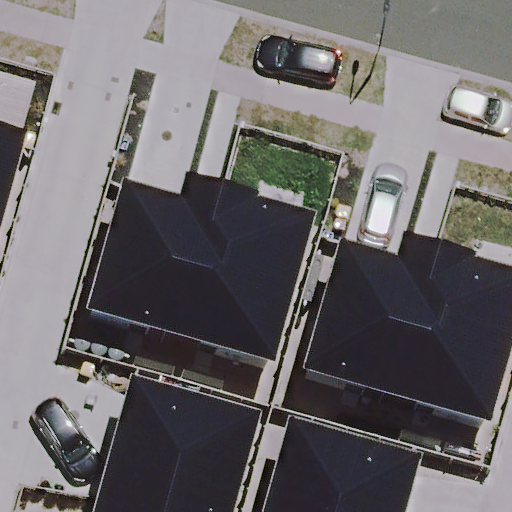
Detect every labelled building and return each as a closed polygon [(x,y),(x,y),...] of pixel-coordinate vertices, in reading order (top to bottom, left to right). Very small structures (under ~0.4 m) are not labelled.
[(0,218),(15,141),(0,138),(0,218)] [(168,229),(113,213),(80,331),(266,382),(303,251),(172,215),(168,229)] [(381,292),(324,277),(291,395),(476,446),(511,317),(511,307),(386,273),(381,292)] [(223,511),(246,428),(125,394),(92,511),(223,511)] [(392,511),(402,478),(273,442),(253,511),(392,511)]
